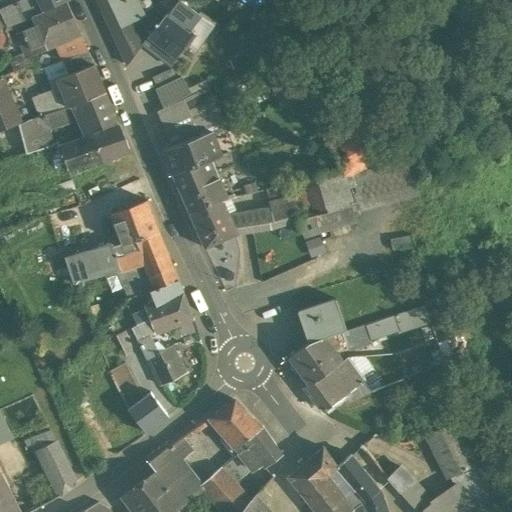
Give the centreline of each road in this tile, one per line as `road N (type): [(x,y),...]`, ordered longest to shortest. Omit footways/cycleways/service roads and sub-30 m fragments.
road 1 (residential): [(79,0),(188,258),(244,366)]
road 2 (residential): [(244,366),(58,511)]
road 3 (unknown): [(223,325),(289,338),(343,333)]
